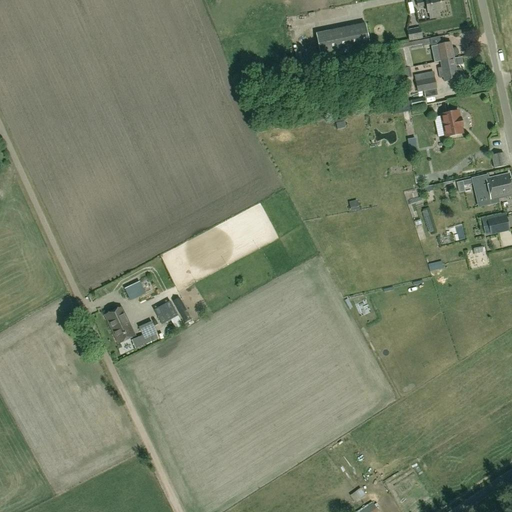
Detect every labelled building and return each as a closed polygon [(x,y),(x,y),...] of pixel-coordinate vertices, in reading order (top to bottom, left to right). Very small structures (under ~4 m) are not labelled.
[(439,17),(438,11),(444,9),(442,0),(422,0),(416,1),(417,7),(426,6),(427,13),(429,12),(430,18),(439,17)] [(409,42),(422,39),(420,27),(406,30),(409,42)] [(321,59),(331,57),(325,31),(315,33),(321,59)] [(429,39),(398,45),(399,49),(422,45),(422,46),(431,45),(429,39)] [(440,43),(431,45),(431,46),(434,63),(440,61),(454,59),(454,56),(456,56),(458,54),(458,49),(455,48),(452,49),(451,42),(441,44),(440,43)] [(441,68),(438,68),(439,72),(440,78),(443,77),(444,82),(458,79),(458,77),(460,77),(462,74),(461,70),(459,68),(456,68),(454,59),(440,61),(441,68)] [(438,96),(436,88),(433,72),(414,75),(417,92),(423,91),(425,98),(438,96)] [(446,137),(462,133),(460,127),(462,126),(460,119),(459,119),(457,112),(442,115),(446,137)] [(494,168),(506,166),(503,153),(491,155),(494,168)] [(498,199),(511,195),(511,185),(509,174),(488,179),(488,175),(471,179),(476,201),(485,200),(486,206),(499,203),(498,199)] [(491,234),(508,230),(506,217),(488,221),(491,234)] [(477,223),(480,237),(486,236),(484,222),(477,223)] [(457,241),(464,239),(462,231),(455,233),(457,241)] [(161,254),(149,260),(152,266),(164,260),(161,254)] [(140,280),(144,288),(152,285),(148,276),(140,280)] [(179,298),(172,301),(184,323),(191,320),(179,298)] [(170,302),(154,310),(162,325),(171,320),(178,316),(170,302)] [(121,308),(105,316),(119,344),(135,336),(121,308)] [(142,335),(131,340),(135,348),(159,337),(151,321),(139,327),(142,335)]
